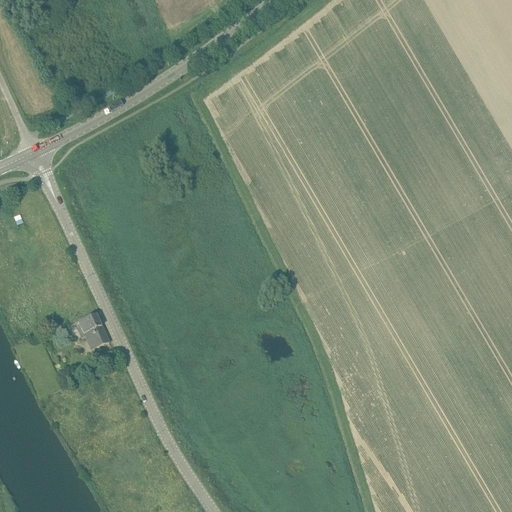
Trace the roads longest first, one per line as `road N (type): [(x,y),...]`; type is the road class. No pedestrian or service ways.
road 1 (unclassified): [(209,511),(156,425),(33,152)]
road 2 (tertiary): [(277,0),(189,64),(33,152)]
